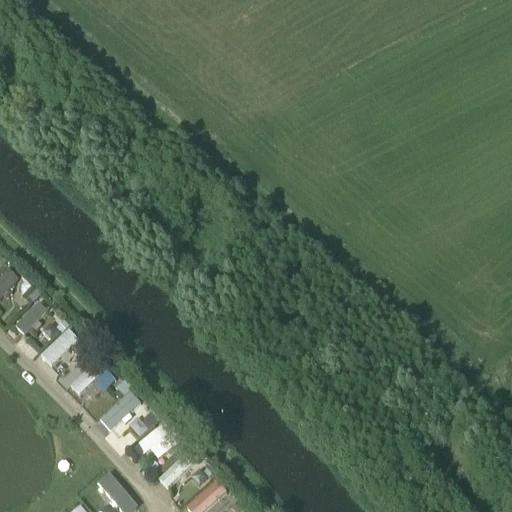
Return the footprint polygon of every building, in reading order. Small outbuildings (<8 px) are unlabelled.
[(0,272),(0,303),(15,311),(27,286),(0,272)] [(31,339),(57,315),(48,305),(22,330),(31,339)] [(47,360),(60,373),(88,345),(75,332),(47,360)] [(103,364),(76,390),(87,401),(114,376),(103,364)] [(119,432),(142,413),(132,401),(109,420),(119,432)] [(151,410),(142,417),(152,429),(160,422),(151,410)] [(139,451),(148,463),(180,439),(171,427),(139,451)] [(165,484),(177,496),(208,464),(197,453),(165,484)] [(224,485),(196,511),(220,511),(236,497),(224,485)] [(108,502),(116,511),(145,511),(147,511),(125,487),(108,502)]
